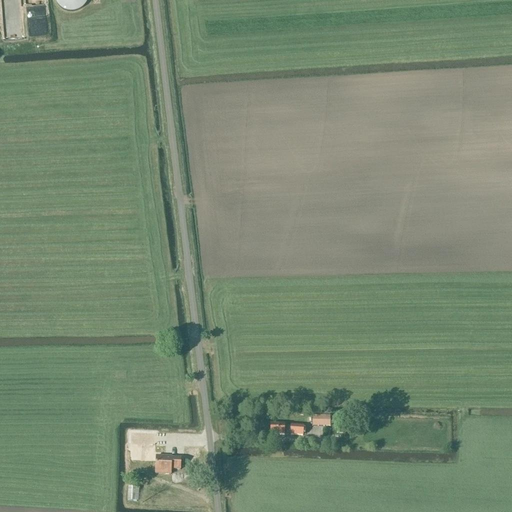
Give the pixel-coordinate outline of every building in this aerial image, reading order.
[(55,0),(56,2),(57,5),(59,7),(61,9),(63,11),(65,12),(67,13),(70,13),(73,13),(75,13),(77,13),(80,11),(82,10),(83,9),(85,7),(86,6),(87,4),(88,2),(88,0),(55,0)] [(168,404),(168,395),(150,396),(150,405),(168,404)] [(313,416),(313,427),(324,427),(324,416),(313,416)] [(302,435),(303,428),(291,427),(285,427),(285,425),(271,425),(270,435),(284,436),(284,434),(290,434),(302,435)] [(132,439),(132,441),(134,441),(134,447),(155,447),(155,434),(143,434),(136,434),(136,439),(132,439)] [(180,470),(181,459),(165,458),(165,457),(156,457),(155,474),(170,475),(171,470),(180,470)]
